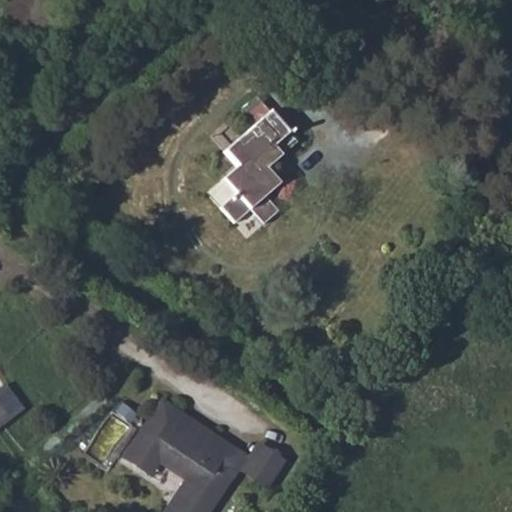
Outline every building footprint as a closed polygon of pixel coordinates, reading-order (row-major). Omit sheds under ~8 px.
[(69,0),(7,0),(8,39),(68,41),(69,0)] [(232,198),(216,211),(227,224),(246,211),(258,227),(273,214),(260,198),(276,184),(264,171),(293,145),(264,115),(238,139),(221,154),(233,167),(217,182),(232,198)] [(207,138),(221,154),(238,139),(222,123),(207,138)] [(217,182),(202,196),(216,211),(232,198),(217,182)] [(4,376),(0,378),(0,425),(26,406),(4,376)] [(246,454),(157,400),(116,459),(147,479),(156,467),(181,485),(164,511),(209,511),(237,473),(265,491),(283,461),(254,443),(246,454)]
